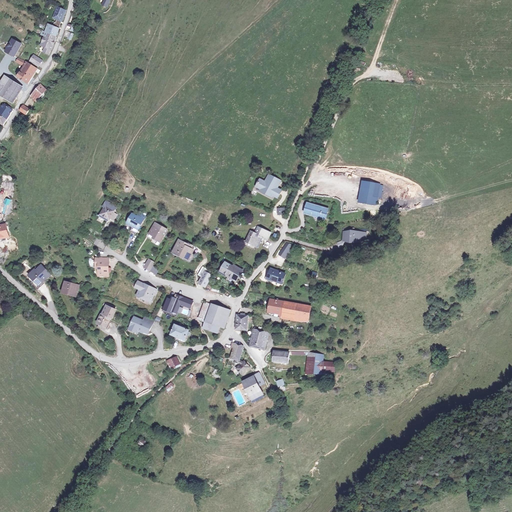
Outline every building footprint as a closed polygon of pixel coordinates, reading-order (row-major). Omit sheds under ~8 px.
[(65,11),(58,8),(53,19),(60,22),(65,11)] [(54,41),(58,29),(49,25),(40,45),(44,46),(42,52),(48,54),(54,41)] [(10,37),(3,49),(14,55),(21,43),(10,37)] [(41,62),(36,58),(32,64),(37,67),(41,62)] [(39,72),(23,62),(21,65),(23,67),(17,77),(27,83),(30,77),(33,73),(36,75),(39,72)] [(0,85),(4,88),(9,79),(4,77),(1,82),(0,83),(0,85)] [(19,85),(9,79),(4,88),(0,85),(0,95),(9,101),(19,85)] [(22,87),(19,85),(9,101),(12,103),(22,87)] [(40,86),(31,96),(35,100),(40,95),(45,90),(40,86)] [(0,122),(3,124),(12,110),(3,105),(0,108),(0,122)] [(28,109),(21,105),(19,110),(25,113),(28,109)] [(261,179),(257,186),(262,189),(261,190),(272,197),(273,195),(278,197),(280,194),(280,193),(277,192),(278,189),(277,188),(281,181),(270,175),(267,180),(269,181),(267,183),(261,179)] [(383,183),(380,182),(363,179),(360,200),(377,202),(378,195),(382,195),(383,183)] [(114,206),(106,202),(103,207),(105,208),(100,215),(109,221),(111,219),(114,213),(115,212),(113,211),(112,210),(114,207),(114,206)] [(328,210),(308,204),(306,212),(326,217),(328,210)] [(134,214),(129,223),(135,226),(140,228),(147,217),(141,214),(139,217),(134,214)] [(169,229),(156,223),(150,234),(155,236),(153,238),(158,240),(159,238),(163,240),(169,229)] [(270,234),(258,227),(255,233),(251,231),(246,241),(257,246),(262,237),(267,240),(270,234)] [(366,231),(346,230),(345,245),(355,245),(355,239),(365,240),(366,231)] [(186,243),(178,239),(172,249),(177,252),(176,253),(180,256),(185,258),(188,253),(189,254),(192,249),(191,249),(187,247),(188,245),(186,243)] [(293,245),(287,242),(278,255),(285,259),(293,245)] [(193,256),(189,254),(188,253),(185,258),(180,256),(179,258),(189,263),(193,256)] [(104,258),(96,258),(96,264),(99,264),(99,268),(99,276),(109,276),(109,271),(109,268),(109,262),(104,262),(104,258)] [(153,264),(147,261),(144,267),(150,270),(153,264)] [(233,267),(225,263),(221,271),(234,278),(238,270),(239,268),(234,265),(233,267)] [(208,268),(202,265),(197,273),(201,275),(198,280),(205,284),(210,276),(205,273),(208,268)] [(282,272),(268,267),(265,277),(278,281),(282,272)] [(38,273),(33,278),(41,285),(44,282),(48,278),(48,277),(50,275),(44,269),(42,271),(41,270),(38,273)] [(234,278),(221,271),(220,273),(236,282),(242,272),(238,270),(234,278)] [(37,282),(34,284),(40,290),(46,284),(44,282),(41,285),(37,282)] [(156,289),(142,283),(139,289),(140,290),(137,295),(151,301),(156,289)] [(77,288),(67,285),(64,295),(74,298),(77,288)] [(170,291),(162,311),(176,317),(181,305),(191,309),(194,301),(170,291)] [(298,303),(272,298),(269,312),(295,316),(298,303)] [(209,311),(212,304),(204,300),(198,317),(203,319),(206,313),(208,314),(209,311)] [(225,308),(213,303),(212,304),(209,311),(208,314),(206,313),(203,319),(218,325),(225,308)] [(312,306),(298,303),(295,316),(310,318),(312,306)] [(117,312),(107,307),(103,315),(102,314),(97,324),(102,326),(104,324),(108,326),(112,319),(113,320),(117,312)] [(230,310),(225,308),(218,325),(223,327),(230,310)] [(237,316),(237,328),(247,329),(248,316),(245,316),(245,314),(242,314),(242,316),(237,316)] [(134,316),(128,330),(138,334),(139,333),(144,335),(144,333),(149,335),(154,321),(144,317),(143,320),(134,316)] [(215,331),(218,325),(203,319),(200,325),(215,331)] [(175,324),(171,334),(185,339),(189,329),(184,328),(185,326),(182,325),(182,327),(175,324)] [(269,332),(254,329),(251,341),(259,343),(267,344),(269,332)] [(185,339),(171,334),(170,337),(183,342),(185,339)] [(242,343),(232,342),(232,346),(233,346),(231,357),(236,357),(235,361),(240,362),(240,361),(243,363),(239,367),(244,373),(251,365),(250,364),(251,362),(249,360),(247,362),(246,360),(245,361),(241,359),(243,345),(242,343)] [(290,352),(275,351),(274,360),(290,361),(290,352)] [(310,354),(309,373),(322,372),(322,369),(323,361),(324,353),(311,351),(310,354)] [(175,365),(172,358),(167,359),(169,366),(172,366),(175,365)] [(336,361),(323,361),(322,369),(335,370),(336,363),(336,361)] [(259,371),(253,375),(259,384),(265,380),(259,371)] [(259,384),(253,375),(244,380),(252,393),(250,395),(253,399),(264,392),(259,384)] [(172,383),(166,387),(168,391),(175,387),(172,383)] [(148,443),(140,439),(136,445),(144,449),(148,443)]
